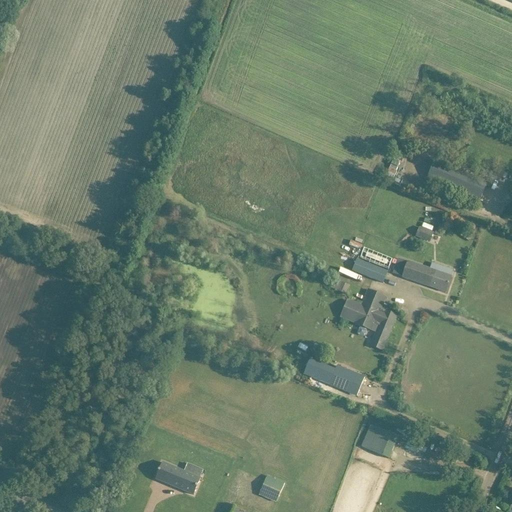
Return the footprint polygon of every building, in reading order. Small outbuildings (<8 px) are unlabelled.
[(427,179),(470,197),(479,201),(487,182),(478,178),(435,160),(427,179)] [(416,236),(430,242),(434,233),(420,227),(416,236)] [(463,238),(469,242),(473,236),(467,232),(463,238)] [(362,257),(379,261),(381,254),(364,250),(362,257)] [(398,258),(396,264),(392,274),(445,292),(451,277),(450,277),(452,271),(442,267),(440,274),(435,272),(436,270),(408,261),(398,258)] [(357,259),(353,271),(383,283),(387,271),(357,259)] [(337,290),(346,294),(349,286),(341,282),(337,290)] [(348,299),(343,309),(340,318),(376,333),(371,346),(381,351),(396,316),(379,309),(384,297),(368,290),(362,304),(348,299)] [(310,360),(304,374),(329,385),(335,371),(310,360)] [(335,371),(329,385),(357,396),(365,378),(337,366),(335,371)] [(364,448),(388,459),(398,436),(378,428),(375,436),(370,434),(364,448)] [(256,454),(254,461),(248,459),(244,471),(260,476),(266,457),(256,454)] [(162,463),(156,479),(194,495),(201,479),(162,463)] [(267,476),(259,496),(276,503),(284,483),(267,476)]
